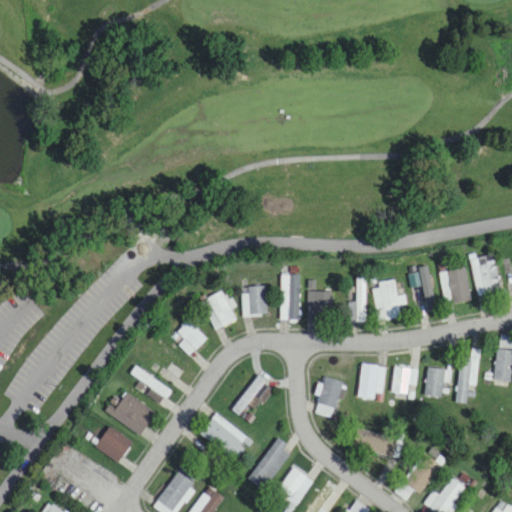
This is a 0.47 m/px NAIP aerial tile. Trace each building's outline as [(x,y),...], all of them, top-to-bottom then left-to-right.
[(196,251),(185,249),(175,249),(163,248),(157,243),(152,239),(148,237),(144,240),(139,245),(135,249),(131,248),(127,246),(122,250),(113,257),(104,268),(88,283),(73,299),(51,324),(36,340),(22,357),(9,376),(1,390),(5,394),(7,396),(7,401),(5,405),(2,410),(0,412),(0,364),(14,343),(17,336),(20,332),(25,327),(30,322),(34,318),(39,315),(42,312),(42,307),(39,303),(33,299),(29,295),(25,291),(21,289),(15,288),(9,294),(3,300),(0,303),(0,434),(4,430),(10,421),(22,405),(30,411),(86,339),(111,312),(143,279),(135,274),(152,268),(170,262),(177,270),(196,251)] [(470,260),(478,297),(501,292),(493,255),(470,260)] [(427,265),(411,269),(420,309),(435,306),(427,265)] [(465,269),(440,274),(446,305),(471,301),(465,269)] [(300,274),(281,274),(281,320),(300,320),(300,274)] [(348,302),(348,323),(367,323),(367,279),(356,279),(356,302),(348,302)] [(378,320),(397,320),(397,282),(378,282),(378,320)] [(244,317),(268,315),(266,288),(241,290),(244,317)] [(310,290),(310,312),(331,312),(331,290),(310,290)] [(201,302),(216,331),(237,320),(223,291),(201,302)] [(190,356),(207,339),(189,322),(177,334),(183,340),(178,345),(190,356)] [(494,381),(510,383),(511,362),(511,337),(501,337),(500,348),(497,348),(494,381)] [(479,359),(460,358),(457,402),(476,403),(479,359)] [(357,399),(379,402),(384,368),(362,365),(357,399)] [(164,402),(172,391),(136,367),(128,378),(164,402)] [(412,398),(413,388),(416,388),(418,370),(394,368),(391,396),(412,398)] [(255,411),(272,388),(257,376),(232,411),(240,417),(248,406),(255,411)] [(329,419),(344,385),(327,378),(312,411),(329,419)] [(139,436),(155,414),(125,392),(109,414),(139,436)] [(236,458),(250,439),(216,414),(202,432),(236,458)] [(132,443),(109,427),(95,447),(117,463),(132,443)] [(395,440),(357,429),(352,448),(389,459),(395,440)] [(288,445),(277,438),(249,482),(265,491),(288,454),(284,451),(288,445)] [(153,508),(159,511),(175,511),(174,511),(196,478),(181,468),(153,508)] [(295,507),(313,482),(294,468),(276,494),(295,507)] [(449,511),(448,510),(466,490),(452,477),(427,506),(433,511),(449,511)] [(329,511),(342,493),(325,482),(305,511),(329,511)] [(190,511),(213,511),(224,498),(209,487),(190,511)] [(63,511),(53,502),(43,511),(63,511)]
